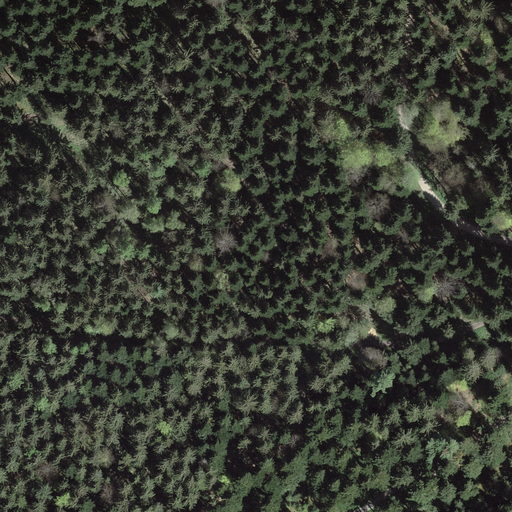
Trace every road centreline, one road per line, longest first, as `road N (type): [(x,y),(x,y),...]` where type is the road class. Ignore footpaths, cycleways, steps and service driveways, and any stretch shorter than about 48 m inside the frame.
road 1 (track): [(0,325),(394,346),(463,334),(511,310)]
road 2 (track): [(511,244),(477,234),(449,214),(424,181),(406,131),(411,0)]
road 3 (track): [(360,511),(511,413)]
